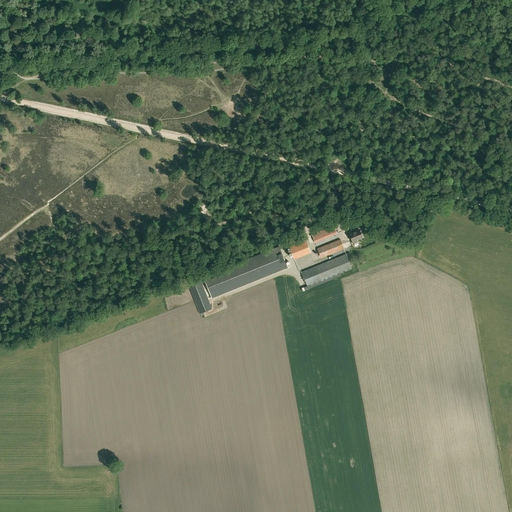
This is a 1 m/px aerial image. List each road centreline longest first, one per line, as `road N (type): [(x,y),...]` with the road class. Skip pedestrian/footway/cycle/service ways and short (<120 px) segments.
road 1 (track): [(315,165),(0,98)]
road 2 (track): [(511,209),(362,176)]
